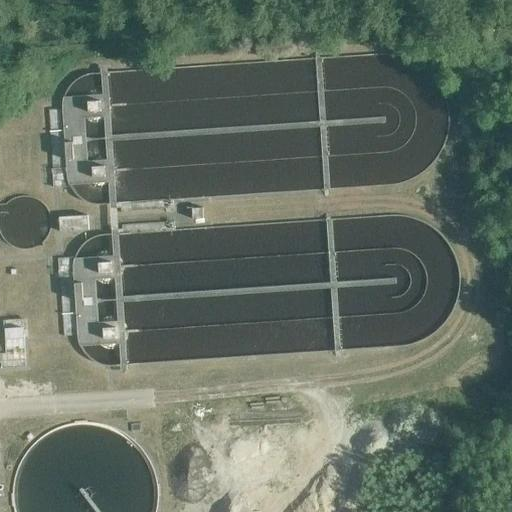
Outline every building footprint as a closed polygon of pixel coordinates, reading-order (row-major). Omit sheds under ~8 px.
[(0,233),(3,239),(10,246),(18,250),(28,250),(37,248),(45,242),(50,234),(52,226),(52,218),(49,210),(44,203),(37,198),(28,196),(20,196),(12,199),(5,204),(0,204),(0,233)] [(192,208),(193,219),(204,218),(203,207),(192,208)] [(59,217),(60,232),(89,230),(88,215),(59,217)] [(4,321),(6,353),(1,353),(2,368),(26,367),(24,330),(23,319),(4,321)] [(131,424),(131,432),(142,431),(141,423),(131,424)] [(26,437),(30,441),(34,437),(30,432),(26,437)]
